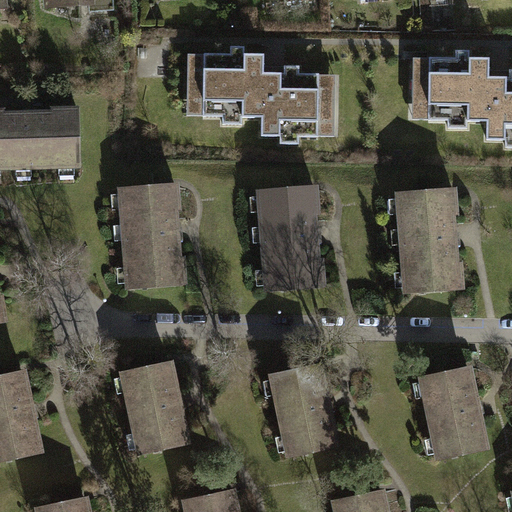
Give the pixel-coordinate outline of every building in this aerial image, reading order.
[(0,0),(0,11),(8,11),(7,0),(0,0)] [(49,0),(50,10),(107,5),(106,0),(49,0)] [(333,132),(335,70),(298,69),(299,63),(285,62),(285,68),(261,68),(262,49),(243,48),(243,42),(232,42),(231,50),(190,49),(188,110),(223,110),(223,118),(241,119),(241,109),(260,110),(260,129),(280,130),(280,138),(299,139),(300,131),(333,132)] [(511,71),(489,71),(489,52),(470,52),(470,46),(460,46),(460,54),(415,54),(414,114),(449,115),(449,123),(470,124),(470,114),(486,115),(486,134),(506,134),(506,143),(511,143),(511,71)] [(0,111),(0,169),(84,168),(83,110),(0,111)] [(398,190),(405,290),(465,285),(458,186),(398,190)] [(261,192),(268,292),(327,287),(320,188),(261,192)] [(121,194),(128,293),(188,289),(181,190),(121,194)] [(123,373),(139,461),(193,452),(177,363),(123,373)] [(428,376),(444,464),(498,455),(482,367),(428,376)] [(274,377),(289,466),(343,456),(328,368),(274,377)] [(0,374),(0,465),(45,458),(30,369),(0,374)] [(187,505),(188,511),(240,511),(237,495),(187,505)] [(335,506),(335,511),(387,511),(385,496),(335,506)] [(38,510),(38,511),(90,511),(88,501),(38,510)]
